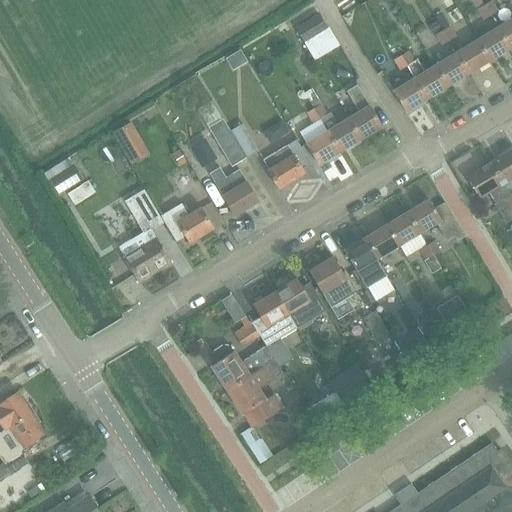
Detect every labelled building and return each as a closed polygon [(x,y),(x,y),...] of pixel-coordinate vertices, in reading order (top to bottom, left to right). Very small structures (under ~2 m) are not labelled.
[(479,0),(470,0),(476,10),(483,6),(479,0)] [(342,26),(364,16),(357,1),(335,12),(342,26)] [(492,1),(483,6),(490,17),(498,11),(492,1)] [(476,10),(483,21),(490,17),(483,6),(476,10)] [(456,37),(450,27),(442,13),(433,18),(435,21),(436,21),(442,31),(448,41),(456,37)] [(296,30),(303,43),(311,38),(316,46),(334,35),(329,27),(327,29),(319,16),(296,30)] [(511,20),(498,29),(510,50),(511,48),(511,20)] [(435,21),(429,25),(435,35),(442,31),(436,21),(435,21)] [(477,42),(489,62),(510,50),(498,29),(477,42)] [(441,45),(448,41),(442,31),(435,35),(441,45)] [(401,41),(394,45),(401,56),(408,68),(415,79),(427,100),(448,87),(436,67),(426,73),(418,60),(414,62),(401,41)] [(477,42),(456,54),(469,75),(489,62),(477,42)] [(240,50),(228,57),(234,68),(246,60),(240,50)] [(456,54),(436,67),(448,87),(469,75),(456,54)] [(401,56),(393,60),(400,72),(408,68),(401,56)] [(427,100),(415,79),(394,92),(406,112),(427,100)] [(382,127),(357,86),(347,92),(359,113),(348,120),(360,140),(382,127)] [(312,89),(304,94),(313,110),(314,110),(320,120),(327,132),(340,153),(360,140),(348,120),(338,126),(331,113),(328,115),(312,89)] [(320,120),(314,110),(313,110),(306,115),(312,124),(320,120)] [(222,117),(207,126),(230,165),(245,157),(230,131),(222,117)] [(147,146),(133,122),(114,133),(128,157),(147,146)] [(241,125),(230,131),(245,157),(256,150),(241,125)] [(319,137),(306,145),(318,165),(340,153),(327,132),(319,137)] [(296,141),(276,153),(262,161),(279,189),(304,173),(301,169),(310,163),(296,141)] [(179,150),(172,154),(179,165),(186,161),(179,150)] [(511,150),(490,164),(511,200),(511,150)] [(511,209),(511,200),(490,164),(467,178),(480,199),(488,194),(495,205),(505,199),(511,209)] [(82,182),(74,168),(50,183),(59,196),(82,182)] [(220,168),(209,175),(217,188),(224,199),(234,217),(258,202),(248,185),(246,182),(239,171),(226,178),(220,168)] [(185,175),(173,182),(179,192),(191,185),(185,175)] [(131,240),(118,248),(124,258),(123,259),(137,282),(169,263),(159,246),(150,231),(163,223),(144,191),(125,203),(142,233),(131,240)] [(407,213),(420,235),(436,225),(447,242),(455,237),(458,242),(464,238),(443,204),(434,210),(428,201),(407,213)] [(179,205),(160,217),(176,242),(185,237),(189,244),(213,229),(201,209),(187,217),(179,205)] [(386,226),(399,248),(420,235),(407,213),(386,226)] [(365,239),(378,261),(399,248),(386,226),(365,239)] [(365,239),(343,252),(366,289),(387,277),(385,272),(378,261),(365,239)] [(435,242),(427,247),(433,257),(441,252),(435,242)] [(427,247),(420,250),(426,261),(433,257),(427,247)] [(332,258),(308,273),(338,323),(352,315),(345,303),(355,297),(332,258)] [(393,267),(385,272),(387,277),(390,282),(391,281),(414,320),(422,315),(393,267)] [(297,279),(274,293),(296,330),(299,328),(290,314),(310,302),(297,279)] [(296,330),(274,293),(252,306),(260,319),(252,323),(254,326),(253,327),(259,337),(260,336),(267,348),(280,340),(296,330)] [(374,312),(362,320),(378,345),(390,338),(374,312)] [(236,337),(242,347),(259,337),(253,327),(236,337)] [(414,344),(400,353),(409,368),(433,352),(418,327),(408,334),(414,344)] [(267,348),(266,348),(275,361),(279,367),(292,359),(280,340),(267,348)] [(210,367),(226,392),(275,361),(266,348),(266,347),(241,364),(233,352),(233,353),(229,347),(223,346),(211,353),(217,363),(210,367)] [(282,408),(273,395),(266,399),(259,389),(283,373),(279,367),(275,361),(226,392),(242,415),(248,411),(256,423),(251,427),(252,428),(282,408)] [(355,364),(328,382),(347,409),(374,391),(355,364)] [(0,419),(6,429),(30,414),(17,394),(7,400),(5,397),(0,399),(0,419)] [(327,399),(308,412),(319,429),(327,423),(333,419),(345,411),(338,401),(334,395),(327,399)] [(0,465),(0,480),(28,463),(22,453),(35,444),(33,440),(43,434),(30,414),(6,429),(0,433),(0,442),(10,459),(0,465)] [(272,456),(261,438),(248,447),(259,464),(272,456)] [(389,511),(489,511),(498,506),(492,498),(505,489),(510,498),(511,496),(511,464),(501,449),(498,452),(492,443),(420,491),(415,482),(392,498),(398,507),(389,511)] [(36,486),(26,493),(31,499),(41,493),(36,486)] [(96,511),(87,498),(67,511),(62,505),(51,511),(96,511)]
